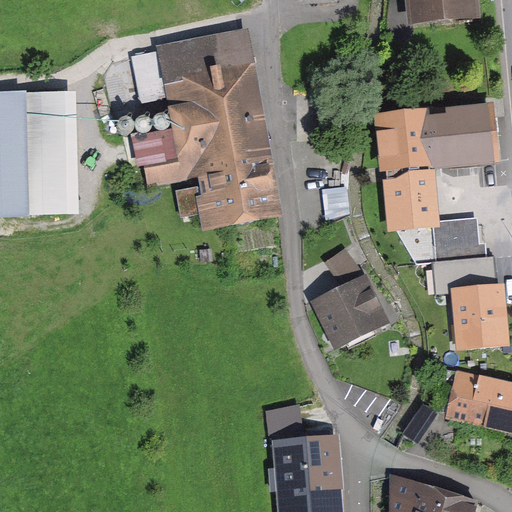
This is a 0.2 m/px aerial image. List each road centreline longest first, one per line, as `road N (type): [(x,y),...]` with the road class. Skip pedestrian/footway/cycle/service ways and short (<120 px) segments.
road 1 (unclassified): [(275,0),(278,134),(313,362),(357,450),(443,476),(511,509)]
road 2 (track): [(0,85),(29,86),(278,17)]
